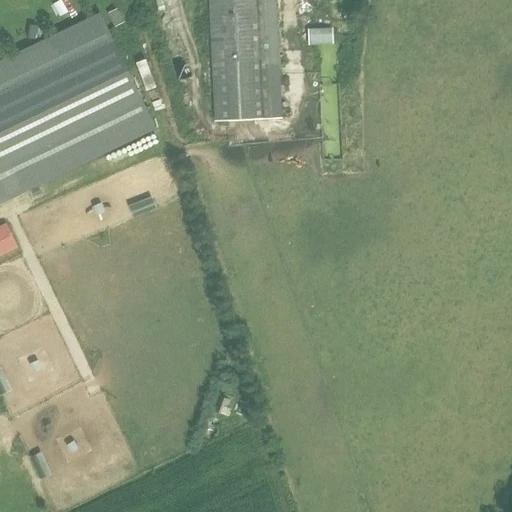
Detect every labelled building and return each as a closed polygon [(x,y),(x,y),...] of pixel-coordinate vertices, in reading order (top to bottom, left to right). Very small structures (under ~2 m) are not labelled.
[(210,0),(214,67),(216,120),(281,117),(275,0),(210,0)] [(97,18),(0,64),(0,207),(153,133),(97,18)] [(338,39),(336,23),(314,26),(316,42),(338,39)] [(149,51),(139,54),(151,89),(161,86),(149,51)] [(7,224),(0,227),(0,256),(18,248),(7,224)]
